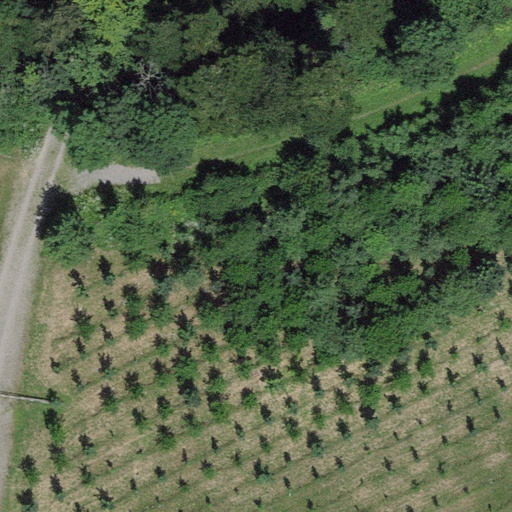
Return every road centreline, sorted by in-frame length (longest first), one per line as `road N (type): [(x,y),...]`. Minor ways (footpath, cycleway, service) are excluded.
road 1 (track): [(511,31),(172,165),(21,166)]
road 2 (track): [(0,324),(45,0)]
